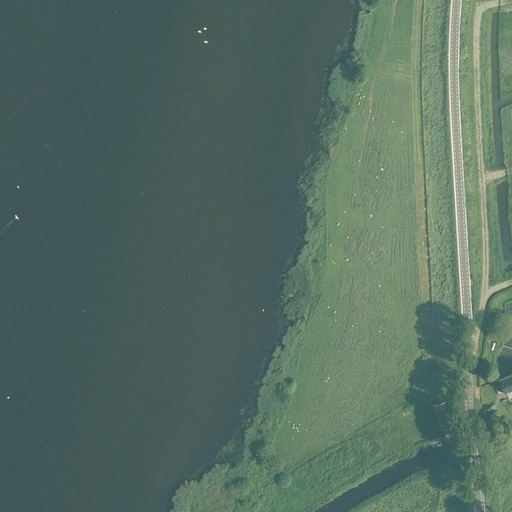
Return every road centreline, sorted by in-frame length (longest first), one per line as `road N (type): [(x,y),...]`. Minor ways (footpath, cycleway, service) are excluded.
road 1 (unclassified): [(479,511),(454,87),(457,0)]
road 2 (track): [(489,6),(480,17),(484,297)]
